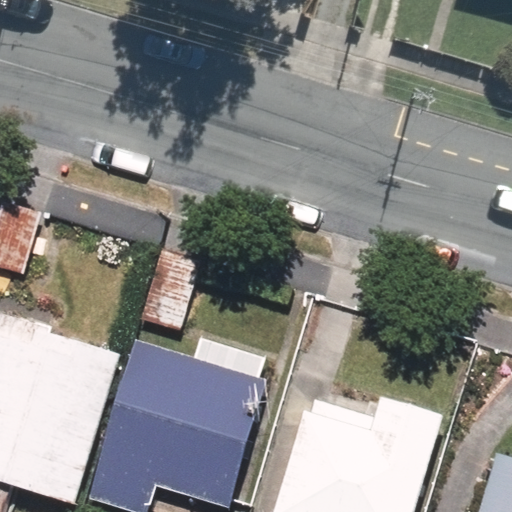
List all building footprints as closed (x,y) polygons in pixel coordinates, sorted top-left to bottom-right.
[(0,268),(18,275),(41,209),(1,194),(0,195),(0,268)] [(0,511),(15,511),(21,495),(69,509),(71,504),(117,350),(0,314),(0,511)] [(71,504),(95,511),(135,511),(141,494),(199,511),(215,511),(258,372),(123,331),(117,350),(71,504)] [(365,381),(355,408),(306,391),(264,511),(417,511),(442,442),(452,411),(365,381)] [(511,511),(511,455),(497,449),(470,511),(511,511)]
